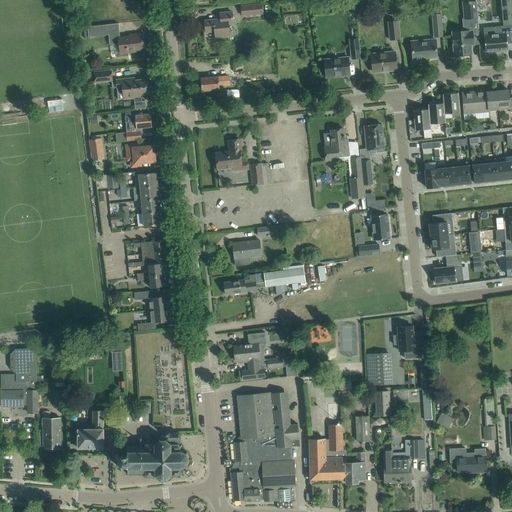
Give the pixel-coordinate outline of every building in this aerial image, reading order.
[(477,18),(476,1),(463,3),(465,19),(477,18)] [(263,13),(262,4),(241,6),(242,15),(263,13)] [(232,12),(230,12),(220,13),(220,19),(204,20),(206,32),(215,31),(215,37),(229,36),(228,24),(233,24),(232,12)] [(441,14),(432,14),(434,37),(443,37),(441,14)] [(398,21),(388,22),(390,40),(400,39),(398,21)] [(87,25),(89,36),(109,34),(109,44),(118,43),(119,54),(126,53),(136,52),(136,50),(144,49),(142,33),(134,34),(134,36),(120,37),(119,30),(118,22),(87,25)] [(511,42),(511,25),(484,27),(486,51),(508,49),(507,43),(511,42)] [(452,32),(454,46),(454,56),(471,54),(470,42),(473,42),(472,31),(469,31),(469,30),(452,32)] [(358,39),(350,40),(352,59),(360,58),(358,39)] [(436,39),(411,41),(413,59),(415,59),(415,61),(424,60),(424,58),(437,57),(436,39)] [(371,54),(372,61),(373,71),(388,69),(388,71),(397,70),(395,51),(371,54)] [(324,59),(325,67),(326,77),(342,76),(341,74),(349,73),(349,75),(350,75),(349,65),(348,57),(324,59)] [(112,72),(94,74),(95,83),(112,81),(112,87),(117,87),(117,90),(123,89),(134,88),(148,86),(147,79),(128,81),(128,79),(118,80),(116,80),(113,80),(112,72)] [(201,78),(202,91),(219,89),(219,86),(229,85),(229,76),(201,78)] [(268,88),(267,83),(245,85),(246,95),(272,93),(271,88),(268,88)] [(123,89),(117,90),(119,99),(124,98),(124,99),(126,99),(135,98),(136,109),(146,108),(145,100),(142,100),(141,95),(149,94),(148,86),(134,88),(123,89)] [(475,91),(476,113),(489,112),(487,92),(487,90),(475,91)] [(509,90),(498,91),(499,109),(510,108),(510,112),(511,111),(511,97),(509,98),(509,90)] [(449,93),(443,94),(443,103),(444,103),(445,118),(452,118),(452,113),(460,112),(459,93),(456,93),(456,91),(449,92),(449,93)] [(476,113),(475,91),(462,92),(464,114),(476,113)] [(498,91),(487,92),(489,112),(499,111),(499,109),(498,91)] [(53,111),(66,109),(64,99),(52,101),(53,111)] [(435,104),(428,104),(429,109),(431,128),(438,128),(437,123),(446,123),(445,118),(444,103),(443,103),(442,103),(442,101),(435,102),(435,104)] [(416,110),(413,110),(415,130),(424,129),(424,138),(432,137),(431,128),(429,109),(423,110),(422,108),(416,108),(416,110)] [(143,113),(135,114),(135,115),(125,116),(126,122),(136,121),(137,128),(152,127),(151,114),(143,114),(143,113)] [(366,137),(367,150),(368,150),(368,154),(376,153),(376,149),(384,148),(384,145),(386,145),(385,138),(383,138),(382,124),(380,124),(380,123),(373,123),(374,125),(366,126),(367,137),(366,137)] [(344,129),(331,130),(331,132),(324,133),(325,144),(326,144),(326,146),(324,147),(326,160),(339,159),(339,156),(349,155),(348,144),(345,144),(344,129)] [(140,131),(116,134),(116,141),(141,139),(140,131)] [(105,159),(102,138),(89,140),(92,161),(105,159)] [(232,151),(216,153),(217,169),(233,167),(234,171),(248,169),(248,162),(241,163),(240,150),(238,139),(230,140),(232,151)] [(145,143),(135,144),(126,145),(127,161),(130,160),(131,167),(141,166),(141,163),(155,161),(154,145),(145,146),(145,143)] [(353,178),(350,179),(352,198),(365,197),(364,184),(361,160),(361,157),(351,158),(353,178)] [(505,157),(494,159),(496,180),(507,179),(505,161),(505,157)] [(361,160),(364,184),(373,183),(370,159),(361,160)] [(494,159),(483,160),(485,181),(496,180),(494,159)] [(483,160),(472,161),(474,182),(485,181),(483,160)] [(469,161),(458,163),(460,184),(471,183),(469,161)] [(251,165),(253,185),(263,183),(261,163),(251,165)] [(458,163),(447,164),(449,185),(460,184),(458,163)] [(447,164),(436,165),(436,169),(438,187),(439,187),(439,186),(449,185),(447,164)] [(436,169),(425,170),(427,188),(438,187),(436,169)] [(139,174),(140,187),(158,185),(157,172),(139,174)] [(118,174),(107,175),(108,189),(119,188),(118,174)] [(120,181),(120,189),(117,189),(117,190),(120,189),(126,189),(125,181),(120,181)] [(135,201),(159,198),(158,185),(140,187),(133,188),(135,201)] [(161,211),(159,198),(142,200),(143,213),(161,211)] [(385,200),(375,201),(376,209),(377,209),(379,209),(380,209),(384,208),(386,208),(385,200)] [(511,206),(503,207),(504,229),(511,228),(511,206)] [(162,224),(161,211),(143,213),(144,226),(162,224)] [(433,223),(429,223),(431,236),(454,234),(452,213),(432,215),(433,223)] [(371,216),(374,240),(389,238),(387,214),(371,216)] [(472,221),(472,231),(482,230),(482,221),(472,221)] [(281,233),(280,226),(257,228),(258,236),(281,233)] [(321,230),(315,240),(332,249),(338,240),(321,230)] [(495,230),(473,231),(475,271),(486,270),(485,259),(499,258),(499,251),(483,252),(483,237),(496,237),(495,230)] [(367,232),(358,232),(358,243),(367,243),(367,232)] [(454,234),(431,236),(432,249),(436,249),(437,257),(446,256),(450,255),(456,255),(454,234)] [(165,251),(164,240),(134,243),(134,247),(141,246),(142,254),(165,251)] [(234,259),(235,266),(249,264),(251,262),(251,257),(261,256),(260,240),(233,243),(234,259)] [(374,244),(358,245),(359,255),(379,253),(378,243),(374,244)] [(166,263),(165,251),(142,254),(143,261),(135,262),(128,263),(128,267),(166,263)] [(447,268),(434,269),(436,283),(463,280),(460,254),(456,255),(450,255),(446,256),(447,268)] [(316,262),(318,278),(332,277),(330,260),(316,262)] [(167,274),(166,263),(128,267),(144,265),(144,268),(147,270),(149,269),(149,276),(167,274)] [(279,269),(280,271),(262,274),(264,287),(305,281),(303,264),(296,265),(297,266),(279,269)] [(168,286),(167,274),(149,276),(151,287),(168,286)] [(250,278),(224,282),(226,294),(257,289),(255,274),(249,275),(250,278)] [(152,291),(134,292),(135,299),(147,298),(148,304),(150,304),(151,309),(148,309),(148,310),(170,308),(168,296),(153,297),(152,291)] [(171,318),(170,308),(148,310),(149,316),(151,315),(152,322),(138,324),(138,331),(156,329),(155,322),(172,321),(172,318),(171,318)] [(293,314),(283,315),(284,324),(294,323),(293,314)] [(398,335),(393,335),(394,344),(399,344),(399,351),(405,350),(405,358),(424,357),(422,331),(413,332),(413,326),(398,327),(398,335)] [(239,346),(234,346),(236,361),(247,360),(247,362),(250,362),(265,360),(264,349),(266,343),(265,332),(263,333),(250,334),(248,334),(249,344),(239,346)] [(11,354),(11,368),(13,370),(16,373),(16,374),(1,374),(1,406),(23,406),(23,405),(28,404),(28,406),(27,406),(27,408),(28,408),(28,413),(37,413),(37,377),(36,377),(35,349),(16,349),(11,354)] [(390,351),(367,353),(368,385),(392,384),(390,351)] [(251,370),(245,370),(246,379),(267,377),(266,368),(268,368),(294,366),(293,357),(267,359),(267,360),(265,360),(250,362),(251,370)] [(430,389),(424,389),(426,420),(432,419),(430,389)] [(66,406),(66,390),(54,390),(54,406),(66,406)] [(243,471),(231,472),(234,500),(245,499),(245,501),(259,501),(259,500),(264,499),(264,500),(274,500),(274,499),(295,497),(294,488),(292,489),(292,486),(295,486),(294,461),(293,461),(292,446),(300,446),(298,424),(291,424),(288,391),(272,393),(273,403),(271,403),(270,392),(237,396),(241,438),(242,438),(243,442),(234,442),(236,461),(240,461),(241,467),(243,467),(243,471)] [(351,391),(339,392),(339,403),(352,403),(351,391)] [(375,392),(376,415),(390,414),(389,391),(375,392)] [(483,399),(485,427),(483,427),(484,440),(495,439),(493,398),(484,399),(483,399)] [(88,428),(78,429),(78,438),(78,448),(104,447),(104,428),(111,428),(111,423),(111,418),(111,410),(93,410),(93,426),(88,426),(88,428)] [(43,411),(43,418),(43,448),(61,448),(61,418),(50,418),(50,411),(43,411)] [(440,422),(451,428),(456,418),(445,412),(440,422)] [(356,416),(357,441),(370,440),(369,416),(356,416)] [(342,424),(329,424),(329,440),(309,439),(310,479),(346,478),(346,462),(346,449),(343,450),(342,424)] [(165,432),(162,432),(162,435),(159,435),(159,438),(158,438),(158,440),(155,444),(154,444),(154,442),(148,442),(147,442),(147,444),(146,444),(145,443),(144,444),(145,445),(145,446),(121,446),(121,455),(119,455),(119,453),(118,453),(116,453),(115,454),(115,455),(117,456),(117,463),(116,463),(116,464),(118,464),(118,465),(118,466),(119,466),(119,465),(126,465),(126,466),(127,466),(127,467),(126,467),(126,468),(128,468),(128,472),(128,474),(129,474),(129,473),(146,473),(146,474),(145,474),(145,475),(144,476),(145,476),(146,475),(147,475),(147,477),(154,477),(154,475),(155,475),(160,479),(167,479),(171,475),(172,475),(179,475),(181,473),(181,469),(181,468),(187,466),(190,459),(187,453),(181,451),(181,449),(181,447),(182,446),(181,445),(180,446),(179,444),(179,443),(178,443),(178,441),(178,432),(169,432),(165,432)] [(418,458),(417,441),(405,441),(405,452),(393,452),(393,456),(392,456),(393,479),(392,479),(392,481),(393,481),(411,481),(410,458),(418,458)] [(392,448),(384,448),(384,457),(384,470),(385,480),(392,479),(393,479),(392,456),(393,456),(393,452),(392,448)] [(464,449),(450,450),(450,452),(450,462),(457,462),(458,472),(472,471),(479,470),(479,472),(485,471),(485,470),(487,470),(486,460),(486,456),(485,448),(474,449),(474,452),(475,456),(471,457),(465,457),(464,449)] [(353,462),(346,462),(346,478),(346,483),(358,482),(358,480),(365,479),(365,452),(357,453),(357,460),(353,460),(353,462)]
